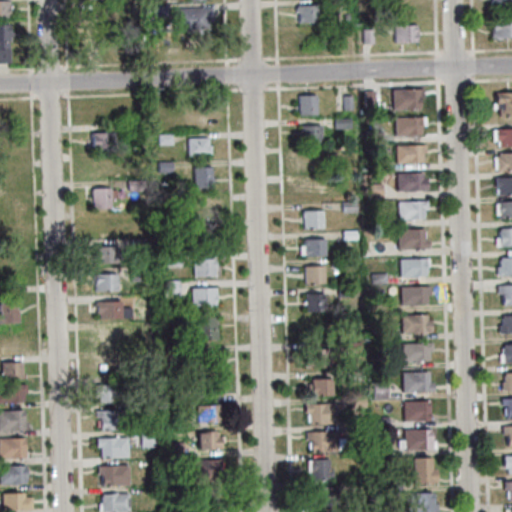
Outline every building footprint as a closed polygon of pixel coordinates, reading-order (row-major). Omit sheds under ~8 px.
[(0,0),(0,17),(11,17),(11,0),(0,0)] [(396,0),(397,14),(415,14),(414,0),(396,0)] [(489,0),(510,0),(510,9),(489,10),(489,0)] [(295,21),(294,5),(314,4),(314,21),(295,21)] [(205,28),(171,29),(170,8),(209,7),(209,19),(205,19),(205,28)] [(86,9),(86,26),(111,26),(111,9),(86,9)] [(511,39),(491,40),(490,21),(511,21),(511,39)] [(10,23),(0,23),(0,62),(10,62),(10,23)] [(391,41),(391,25),(414,24),(414,40),(391,41)] [(360,42),(359,28),(370,28),(370,42),(360,42)] [(84,38),(84,55),(112,55),(112,38),(84,38)] [(389,108),(389,89),(420,88),(420,96),(415,96),(416,107),(389,108)] [(372,90),(372,106),(362,106),(362,90),(372,90)] [(511,91),(511,114),(496,115),(496,107),(493,107),(492,92),(511,91)] [(295,95),(313,94),(313,114),(295,115),(295,95)] [(340,109),(340,95),(349,95),(349,109),(340,109)] [(116,103),(92,103),(92,120),(116,120),(116,103)] [(12,105),(0,104),(0,125),(12,126),(12,105)] [(422,124),(418,124),(418,130),(417,130),(417,134),(391,134),(390,117),(422,116),(422,124)] [(347,118),(347,128),(331,128),(331,118),(347,118)] [(318,125),(318,142),(298,143),(297,125),(318,125)] [(492,128),(511,128),(511,144),(496,145),(495,140),(492,140),(492,128)] [(365,141),(365,130),(378,130),(378,141),(365,141)] [(111,149),(89,150),(88,134),(110,133),(111,149)] [(155,144),(155,134),(169,134),(169,143),(155,144)] [(208,153),(184,154),(184,137),(204,136),(204,144),(208,144),(208,153)] [(0,158),(14,158),(14,138),(0,137),(0,158)] [(419,161),(393,162),(392,144),(421,144),(422,151),(418,151),(419,161)] [(334,156),(334,146),(348,146),(348,156),(334,156)] [(493,171),(511,169),(511,151),(495,152),(495,155),(493,156),(493,171)] [(298,171),(298,153),(319,152),(319,170),(298,171)] [(383,169),(369,169),(369,157),(383,156),(383,169)] [(168,161),(168,171),(155,171),(155,161),(168,161)] [(92,162),(92,178),(113,178),(113,162),(92,162)] [(191,187),(191,166),(208,166),(209,187),(191,187)] [(0,187),(16,187),(16,169),(0,169),(0,187)] [(393,190),(393,172),(418,172),(419,177),(422,177),(423,189),(393,190)] [(490,177),(511,176),(511,194),(495,195),(495,186),(491,186),(490,177)] [(141,190),(125,190),(125,180),(141,180),(141,190)] [(322,181),(298,180),(298,198),(321,199),(322,181)] [(379,197),(365,197),(365,184),(379,183),(379,197)] [(91,208),(90,188),(107,188),(107,190),(113,190),(113,198),(107,198),(107,208),(91,208)] [(0,220),(17,220),(17,197),(0,196),(0,220)] [(209,197),(210,218),(193,218),(193,198),(209,197)] [(420,217),(395,218),(394,201),(423,200),(423,207),(420,207),(420,217)] [(494,201),(511,200),(511,216),(495,217),(494,201)] [(353,201),(353,211),(340,211),(339,201),(353,201)] [(150,218),(138,218),(138,208),(149,208),(150,218)] [(319,210),(320,228),(300,229),(300,211),(319,210)] [(92,235),(116,235),(116,219),(92,219),(92,235)] [(158,231),(158,223),(172,223),(173,231),(158,231)] [(491,245),(511,244),(511,227),(495,227),(495,236),(491,236),(491,245)] [(189,249),(189,235),(192,235),(192,228),(210,228),(211,248),(189,249)] [(425,247),(394,247),(394,228),(420,228),(421,239),(425,239),(425,247)] [(340,231),(354,231),(354,239),(340,240),(340,231)] [(144,238),(144,254),(130,254),(129,239),(144,238)] [(301,239),(322,238),(322,255),(301,256),(301,239)] [(122,253),(122,262),(91,263),(91,246),(112,245),(112,253),(122,253)] [(178,265),(163,265),(162,256),(178,255),(178,265)] [(493,274),(511,273),(511,256),(496,256),(497,265),(493,266),(493,274)] [(15,259),(0,258),(0,280),(15,281),(15,259)] [(216,275),(191,275),(190,259),(216,258),(216,275)] [(396,276),(396,259),(422,258),(423,276),(396,276)] [(321,265),(321,283),(302,283),(301,266),(321,265)] [(127,267),(141,267),(141,281),(127,281),(127,267)] [(91,274),(113,273),(114,290),(92,290),(91,274)] [(384,282),(368,282),(367,273),(383,273),(384,282)] [(160,295),(160,279),(175,279),(176,295),(160,295)] [(493,284),(511,283),(511,303),(499,304),(498,292),(494,292),(493,284)] [(187,287),(213,286),(213,304),(188,305),(187,287)] [(336,297),(336,287),(349,286),(350,297),(336,297)] [(424,302),(397,303),(397,286),(426,286),(427,293),(423,293),(424,302)] [(302,294),(319,293),(319,311),(303,311),(302,294)] [(16,321),(0,321),(0,297),(13,297),(13,309),(15,309),(16,321)] [(127,307),(128,317),(96,318),(96,313),(94,313),(93,301),(115,301),(115,308),(127,307)] [(173,319),(159,319),(159,311),(173,311),(173,319)] [(496,333),(511,332),(511,314),(499,315),(499,324),(495,324),(496,333)] [(398,332),(398,315),(423,315),(423,319),(427,319),(428,331),(398,332)] [(214,338),(186,339),(186,328),(195,328),(194,316),(214,316),(214,338)] [(385,339),(370,339),(370,325),(384,325),(385,339)] [(96,329),(113,329),(113,345),(97,346),(96,329)] [(0,350),(21,351),(21,333),(0,333),(0,350)] [(357,342),(357,352),(342,353),(342,342),(357,342)] [(399,360),(399,343),(429,342),(429,350),(425,350),(425,360),(399,360)] [(495,362),(511,361),(511,343),(499,344),(499,353),(495,353),(495,362)] [(304,348),(327,348),(327,355),(334,355),(334,362),(327,363),(327,366),(304,367),(304,348)] [(218,367),(191,368),(190,352),(215,351),(215,359),(218,359),(218,367)] [(122,374),(122,357),(98,357),(98,374),(122,374)] [(0,377),(0,360),(18,360),(19,373),(22,372),(22,377),(0,377)] [(358,371),(358,381),(345,382),(345,371),(358,371)] [(399,372),(425,371),(426,382),(429,381),(430,390),(399,390),(399,372)] [(497,390),(511,389),(511,371),(500,372),(500,381),(496,381),(497,390)] [(189,396),(189,378),(219,377),(219,386),(216,386),(216,395),(189,396)] [(307,378),(329,378),(329,395),(308,395),(307,378)] [(370,397),(370,381),(384,380),(384,397),(370,397)] [(91,384),(121,383),(122,401),(95,401),(95,395),(91,395),(91,384)] [(23,392),(20,392),(20,401),(0,401),(0,384),(23,384),(23,392)] [(362,396),(362,408),(348,408),(348,397),(362,396)] [(497,399),(511,398),(511,416),(502,416),(501,407),(497,408),(497,399)] [(427,420),(400,420),(399,401),(426,400),(427,420)] [(333,402),(333,404),(341,404),(341,413),(333,413),(333,423),(306,424),(306,412),(302,412),(302,404),(306,404),(306,403),(333,402)] [(136,404),(152,403),(152,413),(137,414),(136,404)] [(217,421),(194,422),(193,404),(217,404),(217,421)] [(0,409),(20,409),(20,420),(24,420),(24,428),(0,428),(0,409)] [(123,409),(123,428),(96,429),(96,415),(92,415),(92,409),(123,409)] [(385,426),(371,427),(370,417),(385,416),(385,426)] [(346,425),(362,425),(362,434),(347,435),(346,425)] [(498,426),(511,425),(511,443),(503,444),(502,435),(498,435),(498,426)] [(394,449),(394,440),(401,440),(401,429),(426,428),(427,440),(432,440),(432,448),(394,449)] [(151,431),(151,446),(138,447),(137,432),(151,431)] [(194,448),(194,431),(213,431),(213,435),(217,435),(217,447),(194,448)] [(341,438),(342,450),(307,451),(307,440),(303,440),(303,431),(334,431),(334,438),(341,438)] [(22,449),(23,457),(0,457),(0,437),(20,437),(21,449),(22,449)] [(92,437),(124,437),(124,456),(97,456),(97,445),(92,445),(92,437)] [(167,456),(166,441),(180,441),(180,456),(167,456)] [(387,454),(372,455),(372,444),(387,444),(387,454)] [(499,456),(511,455),(511,472),(503,473),(503,464),(499,464),(499,456)] [(433,482),(411,482),(410,456),(428,456),(429,468),(432,468),(433,482)] [(192,478),(191,459),(218,458),(218,478),(192,478)] [(308,459),(326,458),(326,478),(308,478),(308,459)] [(23,482),(0,482),(0,464),(22,464),(23,482)] [(94,465),(124,464),(125,484),(98,484),(98,474),(94,474),(94,465)] [(178,474),(178,484),(164,484),(164,474),(178,474)] [(500,481),(511,480),(511,498),(505,499),(504,490),(500,490),(500,481)] [(343,482),(355,481),(356,489),(343,490),(343,482)] [(220,502),(195,503),(195,487),(219,486),(220,502)] [(304,487),(335,486),(335,504),(309,505),(309,499),(304,499),(304,487)] [(0,510),(0,492),(21,492),(21,496),(29,496),(29,509),(0,510)] [(403,511),(403,493),(429,492),(429,503),(433,503),(433,511),(403,511)] [(98,493),(125,493),(125,509),(99,510),(98,493)]
